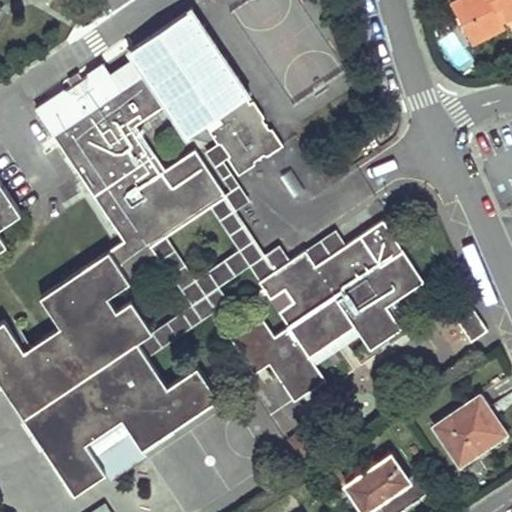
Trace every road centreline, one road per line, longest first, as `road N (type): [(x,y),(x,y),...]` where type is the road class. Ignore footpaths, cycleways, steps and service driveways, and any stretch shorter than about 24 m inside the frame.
road 1 (residential): [(397,0),(414,69),(511,287)]
road 2 (unclassified): [(162,0),(2,107),(52,182)]
